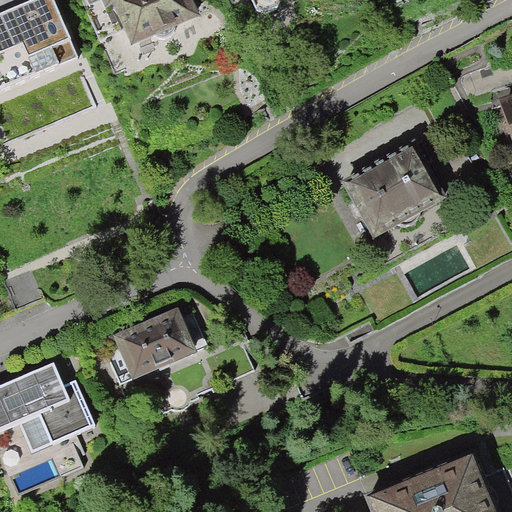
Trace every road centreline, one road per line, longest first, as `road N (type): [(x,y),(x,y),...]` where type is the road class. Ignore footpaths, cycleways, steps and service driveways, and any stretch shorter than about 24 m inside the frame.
road 1 (residential): [(187,261),(181,217),(210,175),(511,13)]
road 2 (residential): [(511,273),(330,374)]
road 3 (residential): [(0,343),(187,261)]
road 4 (residential): [(330,374),(250,319),(187,261)]
road 5 (residential): [(511,391),(330,374)]
